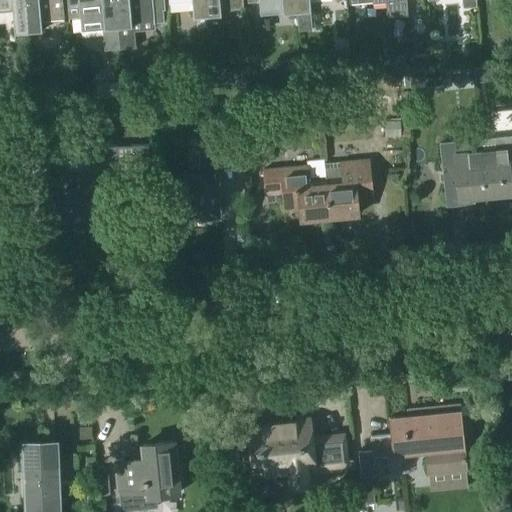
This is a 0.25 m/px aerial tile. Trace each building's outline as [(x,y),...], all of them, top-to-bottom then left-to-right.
[(0,0),(0,8),(13,7),(15,33),(29,32),(28,21),(25,0),(0,0)] [(62,0),(25,0),(28,21),(29,32),(41,31),(40,20),(64,18),(62,0)] [(67,0),(69,18),(80,17),(81,32),(102,30),(104,51),(120,49),(118,27),(118,25),(115,0),(67,0)] [(115,0),(118,25),(118,27),(120,49),(135,48),(133,26),(163,23),(162,10),(166,10),(164,0),(115,0)] [(205,0),(192,0),(195,28),(207,27),(206,16),(207,16),(205,0)] [(205,0),(207,16),(221,15),(221,11),(243,9),(242,0),(205,0)] [(282,0),(284,13),(297,12),(296,0),(247,0),(248,2),(271,0),(282,0)] [(296,0),(297,12),(298,31),(313,30),(311,11),(309,0),(296,0)] [(387,0),(386,0),(387,18),(407,16),(405,0),(387,0)] [(430,0),(462,0),(464,8),(478,7),(476,0),(428,0),(430,0)] [(367,73),(366,54),(354,55),(356,74),(367,73)] [(412,56),(413,70),(428,70),(428,55),(412,56)] [(392,72),(405,71),(404,56),(391,57),(392,72)] [(439,68),(439,57),(431,58),(431,69),(439,68)] [(279,62),(280,76),(296,75),(294,60),(279,62)] [(350,71),(346,61),(333,66),(337,76),(350,71)] [(213,68),(215,85),(248,83),(247,66),(213,68)] [(475,85),(491,83),(489,67),(473,69),(475,85)] [(410,88),(443,85),(442,69),(409,72),(410,88)] [(139,81),(125,82),(126,93),(140,91),(139,81)] [(119,97),(118,82),(96,84),(97,98),(119,97)] [(244,111),(245,138),(245,160),(264,159),(263,155),(259,109),(244,111)] [(401,136),(400,121),(384,121),(385,137),(401,136)] [(511,135),(495,137),(479,139),(481,153),(485,196),(511,193),(511,192),(510,167),(511,167),(511,135)] [(245,160),(245,138),(235,138),(235,137),(207,138),(208,149),(202,149),(202,175),(189,175),(189,219),(205,219),(205,215),(220,214),(220,213),(218,213),(216,161),(245,160)] [(481,153),(479,139),(440,143),(446,206),(460,205),(460,199),(485,196),(481,153)] [(119,218),(119,176),(151,176),(150,147),(90,148),(91,177),(40,178),(41,216),(55,216),(55,214),(57,214),(57,218),(86,217),(86,213),(97,213),(97,219),(119,218)] [(327,191),(329,217),(359,214),(357,196),(363,196),(363,200),(373,199),(371,179),(367,180),(365,160),(324,164),(325,175),(326,186),(327,188),(327,191)] [(326,186),(325,175),(309,177),(308,166),(284,168),(289,215),(300,214),(300,220),(329,217),(327,191),(327,188),(326,186)] [(465,470),(459,404),(458,404),(458,405),(418,409),(418,415),(391,418),(390,417),(389,417),(391,433),(391,434),(370,436),(371,450),(357,451),(357,452),(359,452),(361,477),(360,477),(360,478),(368,477),(376,476),(376,475),(375,475),(374,464),(377,464),(377,457),(394,456),(426,453),(428,473),(430,473),(463,469),(463,470),(465,470)] [(287,428),(287,422),(249,426),(253,466),(271,464),(272,474),(290,472),(291,479),(293,484),(297,487),(302,486),(306,483),(307,478),(306,470),(315,469),(314,465),(346,462),(344,437),(312,440),(310,424),(295,426),(295,427),(287,428)] [(55,462),(54,441),(24,442),(25,449),(19,449),(21,495),(26,494),(27,511),(56,511),(56,489),(72,488),(71,461),(55,462)] [(145,465),(117,468),(120,500),(121,505),(121,510),(156,506),(155,495),(178,493),(173,442),(143,445),(145,465)] [(374,503),(371,484),(355,486),(357,505),(374,503)]
